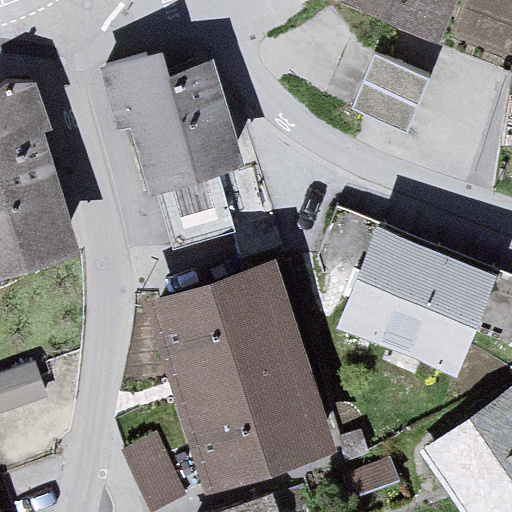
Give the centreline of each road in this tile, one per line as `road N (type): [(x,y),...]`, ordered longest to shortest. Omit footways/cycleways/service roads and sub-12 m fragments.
road 1 (unclassified): [(76,511),(109,294),(92,196),(40,34)]
road 2 (residential): [(511,216),(332,147),(288,115),(258,78),(245,4)]
road 3 (residential): [(40,34),(201,22),(245,4)]
